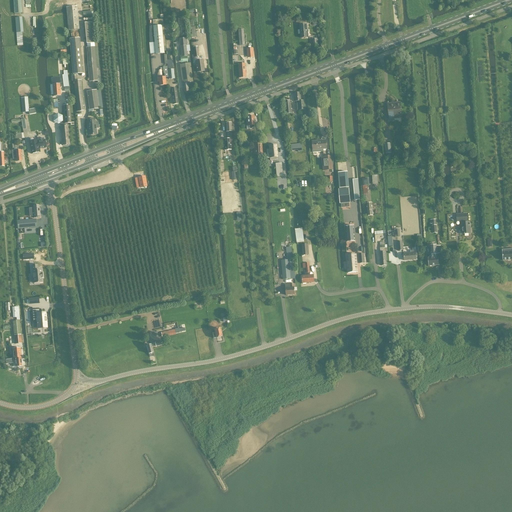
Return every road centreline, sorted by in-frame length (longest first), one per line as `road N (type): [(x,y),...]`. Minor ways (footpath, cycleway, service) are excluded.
road 1 (residential): [(50,185),(511,7)]
road 2 (unclassified): [(76,376),(99,381),(197,364),(398,309),(511,315)]
road 3 (primary): [(153,134),(507,0)]
road 4 (tertiary): [(76,376),(50,185)]
